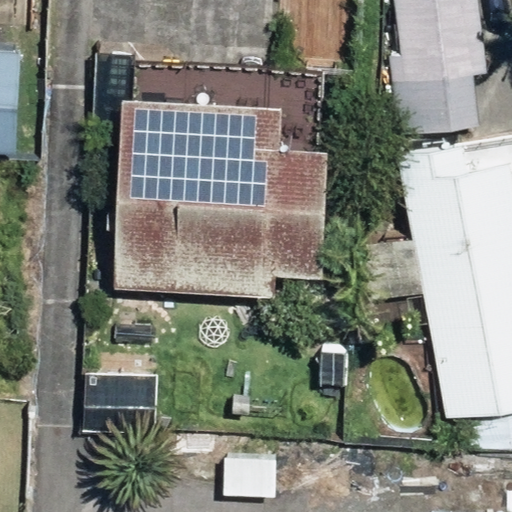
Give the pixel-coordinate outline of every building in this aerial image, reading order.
[(492,63),(484,0),(398,0),(405,48),(391,49),(395,75),(492,63)] [(123,274),(282,281),(282,259),(331,261),(338,128),(289,128),(291,89),(131,82),(123,274)] [(405,133),(450,404),(511,394),(511,141),(478,147),(474,122),(405,133)] [(319,320),(351,321),(352,274),(321,273),(319,320)] [(173,354),(96,351),(93,426),(170,429),(173,354)] [(180,408),(202,409),(202,368),(180,368),(180,408)] [(319,442),(283,441),(282,465),(319,465),(319,442)]
